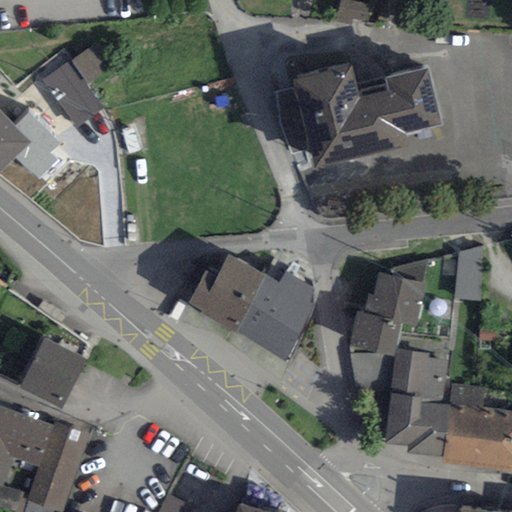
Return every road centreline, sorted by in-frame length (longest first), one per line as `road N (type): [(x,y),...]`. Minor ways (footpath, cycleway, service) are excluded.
road 1 (residential): [(307,236),(319,254),(346,430),(386,480)]
road 2 (residential): [(219,0),(307,236)]
road 3 (residential): [(97,290),(151,258),(307,236)]
road 4 (residential): [(200,381),(152,410),(118,417),(55,408),(0,382)]
road 5 (residential): [(307,236),(511,212)]
road 6 (primary): [(346,511),(200,381)]
road 7 (unknown): [(230,37),(271,28),(383,31),(393,0)]
road 8 (primary): [(200,381),(97,290)]
road 9 (residential): [(511,489),(386,480)]
road 10 (primary): [(97,290),(0,211)]
